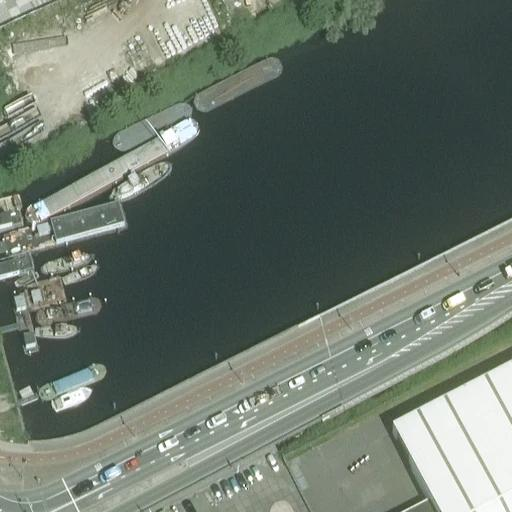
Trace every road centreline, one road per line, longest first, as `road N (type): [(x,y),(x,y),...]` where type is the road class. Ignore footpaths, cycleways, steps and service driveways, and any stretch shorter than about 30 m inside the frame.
road 1 (tertiary): [(333,375),(38,511)]
road 2 (tertiary): [(122,511),(333,375)]
road 3 (tertiary): [(333,375),(511,285)]
